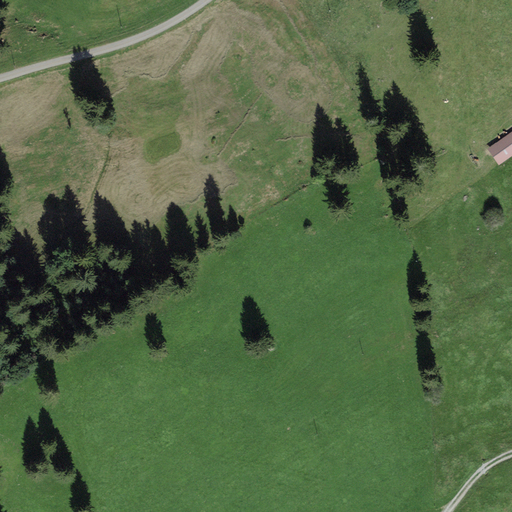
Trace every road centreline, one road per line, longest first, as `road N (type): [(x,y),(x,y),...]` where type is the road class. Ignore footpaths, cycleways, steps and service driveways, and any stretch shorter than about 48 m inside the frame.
road 1 (track): [(0,78),(140,37),(206,0)]
road 2 (track): [(511,128),(487,143),(456,90),(457,50),(474,0)]
